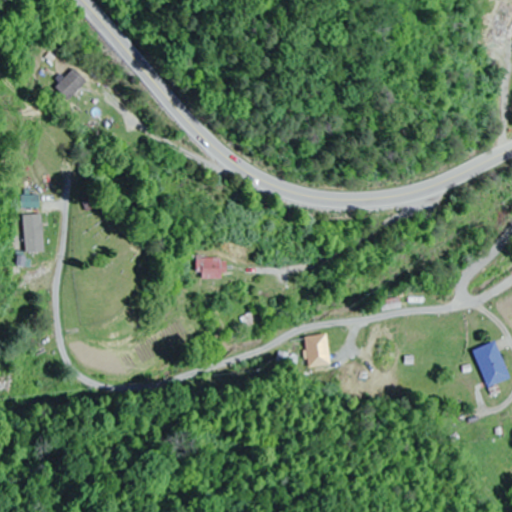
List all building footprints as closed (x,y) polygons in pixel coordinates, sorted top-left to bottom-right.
[(511,50),(511,2),(503,0),(501,0),(489,43),(511,50)] [(72,101),(91,82),(77,69),(58,88),(72,101)] [(25,196),(25,209),(43,209),(43,196),(25,196)] [(46,216),(21,216),(21,231),(28,231),(29,256),(47,256),(46,216)] [(198,272),(203,272),(203,279),(229,279),(229,258),(198,258),(198,272)] [(0,327),(19,313),(13,307),(0,317),(0,327)] [(334,366),(331,335),(308,337),(311,368),(334,366)] [(511,379),(511,373),(499,342),(477,351),(492,387),(511,379)]
